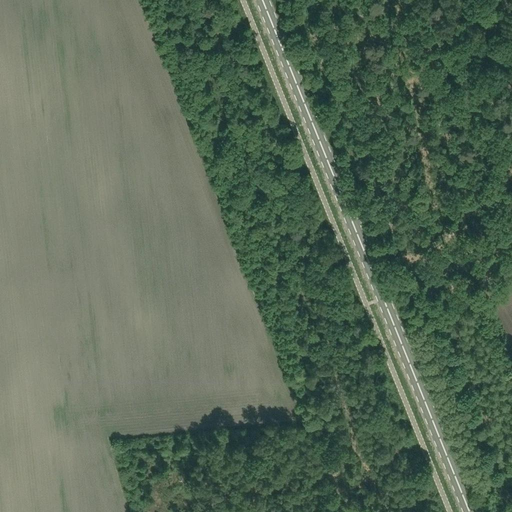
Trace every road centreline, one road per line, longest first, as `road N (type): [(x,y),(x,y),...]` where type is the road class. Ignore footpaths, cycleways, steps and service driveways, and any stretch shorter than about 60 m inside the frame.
road 1 (primary): [(468,511),(261,0)]
road 2 (track): [(511,206),(485,220),(441,281),(368,313)]
